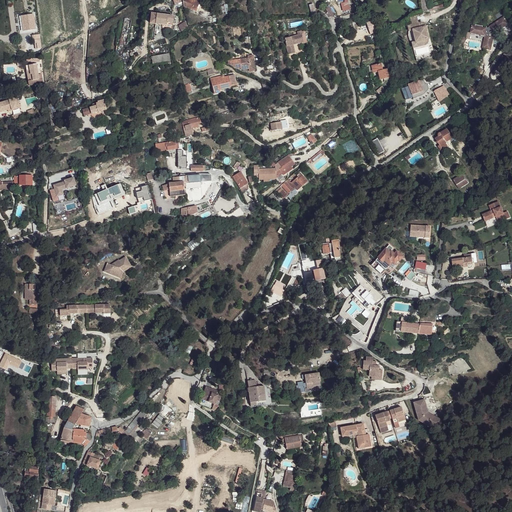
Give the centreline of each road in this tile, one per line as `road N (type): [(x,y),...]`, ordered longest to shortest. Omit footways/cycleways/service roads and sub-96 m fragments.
road 1 (residential): [(236,322),(297,303),(363,346),(393,296),(428,299),(472,280),(511,300)]
road 2 (residential): [(377,165),(469,104),(445,74),(460,0)]
road 3 (residential): [(236,322),(261,293),(307,202),(377,165)]
road 4 (residential): [(71,511),(95,428),(136,411),(175,373),(196,382)]
road 5 (residential): [(362,0),(361,10),(333,29),(377,165)]
road 6 (unclassified): [(196,382),(193,404),(261,445),(250,511)]
road 7 (unknown): [(355,115),(265,145),(220,127)]
